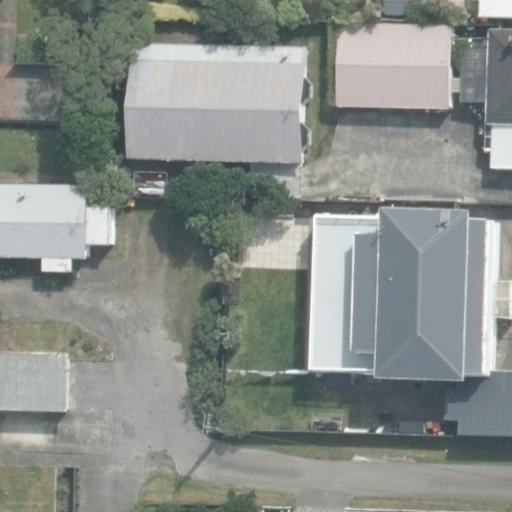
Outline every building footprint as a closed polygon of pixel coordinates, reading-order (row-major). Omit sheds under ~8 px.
[(511,0),(485,0),(484,18),(511,18),(511,0)] [(344,109),(454,110),(455,27),(345,26),(344,109)] [(511,28),(496,28),(495,48),(465,47),(463,102),(492,103),(491,125),(498,125),(497,169),(511,169),(511,28)] [(247,199),(305,200),(308,49),(135,45),(132,162),(248,164),(247,199)] [(125,156),(100,157),(100,187),(125,187),(125,156)] [(0,258),(49,259),(49,262),(48,273),(79,274),(79,260),(94,260),(94,246),(118,246),(119,209),(116,209),(116,208),(94,208),(89,208),(90,185),(0,183),(0,258)] [(390,384),(465,386),(482,386),(483,374),(496,374),(499,225),(485,225),(485,216),(394,215),(394,222),(327,221),(324,373),(391,375),(390,384)] [(0,411),(75,413),(75,354),(0,352),(0,411)] [(482,386),(465,386),(464,437),(511,438),(511,374),(496,374),(483,374),(482,386)]
